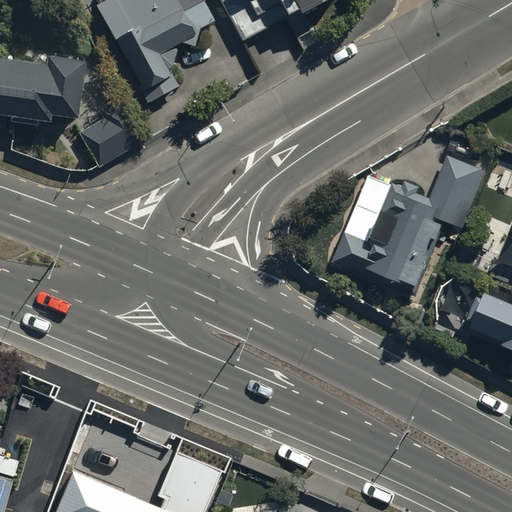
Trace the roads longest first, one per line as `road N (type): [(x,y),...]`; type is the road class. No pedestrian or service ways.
road 1 (primary): [(499,511),(131,347)]
road 2 (primary): [(158,277),(511,452)]
road 3 (tertiary): [(158,277),(186,226),(236,174),(453,41)]
road 4 (primary): [(0,212),(158,277)]
road 5 (primary): [(131,347),(0,293)]
